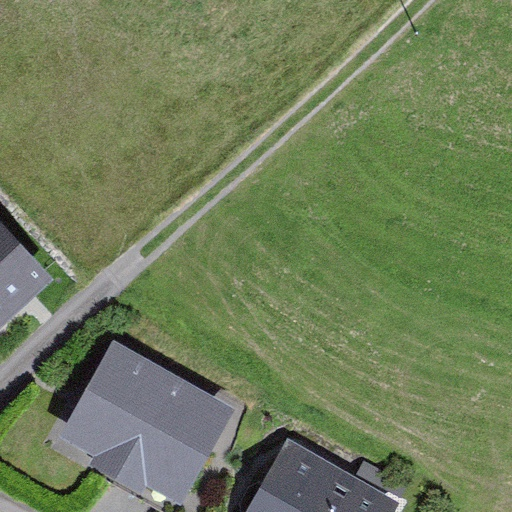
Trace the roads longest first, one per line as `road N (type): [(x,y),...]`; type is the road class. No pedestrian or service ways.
road 1 (track): [(430,0),(305,121),(92,305)]
road 2 (residential): [(92,305),(0,397)]
